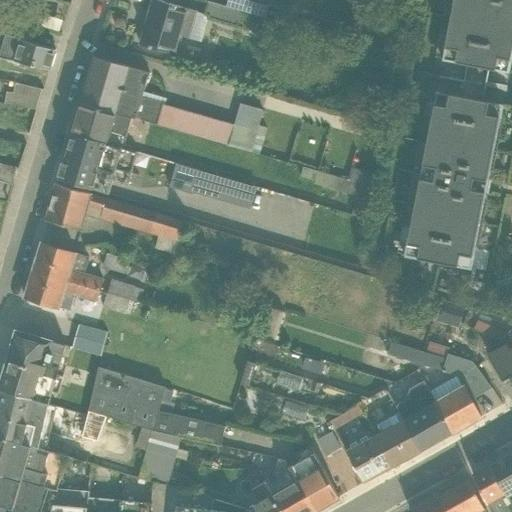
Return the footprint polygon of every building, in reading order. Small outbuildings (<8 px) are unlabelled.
[(147,0),(135,45),(173,56),(186,8),(155,0),(147,0)] [(511,47),(511,0),(454,0),(443,58),(508,70),(511,47)] [(382,32),(382,14),(367,14),(367,32),(382,32)] [(49,69),(55,49),(0,32),(0,56),(4,57),(26,63),(49,69)] [(224,65),(230,45),(204,37),(198,57),(224,65)] [(81,102),(132,117),(259,153),(266,128),(259,126),(264,109),(240,103),(234,124),(165,104),(167,98),(145,91),(151,71),(94,55),(81,102)] [(4,57),(0,71),(0,79),(16,83),(20,84),(26,63),(4,57)] [(43,90),(20,84),(16,83),(13,93),(7,92),(5,104),(37,110),(43,90)] [(393,257),(465,270),(496,103),(425,90),(393,257)] [(81,102),(72,133),(123,148),(132,117),(81,102)] [(59,178),(108,193),(112,180),(127,185),(137,152),(123,148),(72,133),(59,178)] [(0,181),(13,184),(16,167),(0,163),(0,181)] [(46,220),(81,231),(86,215),(158,236),(154,249),(179,256),(184,238),(180,237),(185,220),(56,184),(46,220)] [(42,242),(33,270),(101,292),(104,278),(85,273),(90,257),(42,242)] [(91,256),(89,272),(127,277),(129,261),(91,256)] [(25,296),(70,310),(75,296),(97,302),(101,292),(33,270),(25,296)] [(133,290),(111,285),(106,309),(128,314),(133,290)] [(511,347),(505,334),(477,319),(472,329),(489,335),(482,350),(486,355),(511,397),(511,347)] [(16,330),(0,386),(0,388),(50,401),(53,391),(59,393),(69,358),(63,357),(66,345),(16,330)] [(452,434),(482,417),(471,399),(491,387),(473,362),(378,335),(367,372),(382,377),(387,355),(457,376),(429,391),(452,434)] [(169,392),(99,376),(90,416),(229,449),(233,433),(163,416),(169,392)] [(452,434),(429,391),(423,379),(409,387),(407,398),(397,404),(400,412),(421,450),(452,434)] [(0,436),(46,450),(55,409),(48,406),(50,401),(0,388),(0,436)] [(341,403),(317,418),(328,436),(352,421),(341,403)] [(391,467),(421,450),(400,412),(379,423),(383,430),(375,435),(391,467)] [(391,467),(375,435),(346,450),(363,482),(391,467)] [(0,436),(0,472),(57,489),(66,457),(46,450),(0,436)] [(181,444),(151,437),(141,482),(153,485),(167,486),(181,444)] [(315,511),(340,497),(310,446),(295,454),(299,461),(289,466),(315,511)] [(511,452),(490,464),(508,497),(511,494),(511,452)] [(313,511),(315,511),(289,466),(285,460),(279,459),(275,474),(278,480),(268,486),(282,511),(313,511)] [(511,511),(511,505),(508,497),(490,464),(473,474),(493,511),(511,511)] [(0,502),(41,511),(51,511),(57,489),(0,472),(0,502)] [(480,511),(485,509),(469,477),(435,496),(442,511),(480,511)] [(282,511),(268,486),(265,481),(243,493),(253,511),(282,511)] [(152,503),(121,500),(119,511),(163,511),(167,486),(153,485),(152,503)] [(87,511),(89,497),(89,491),(57,489),(51,511),(87,511)] [(442,511),(435,496),(410,510),(410,511),(442,511)] [(89,497),(87,511),(119,511),(121,500),(89,497)] [(253,511),(215,500),(214,511),(176,507),(176,511),(253,511)] [(0,511),(41,511),(0,502),(0,511)]
